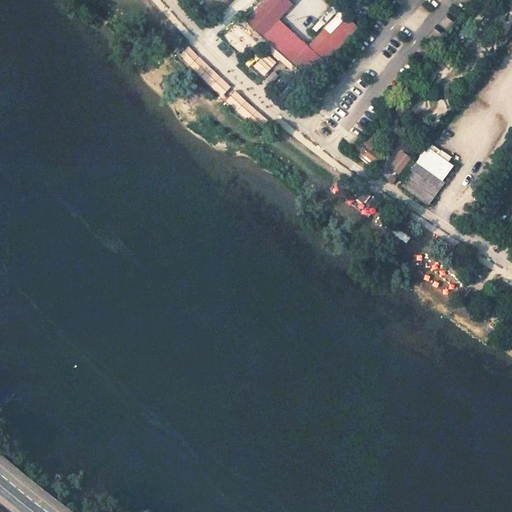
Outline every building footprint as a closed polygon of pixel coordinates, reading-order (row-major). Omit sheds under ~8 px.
[(266,0),(246,21),(303,74),(301,77),(301,80),(301,85),(302,88),(335,53),(358,28),(346,18),(312,53),(306,47),(277,21),(293,4),(288,0),(266,0)] [(340,12),(306,47),(312,53),(346,18),(340,12)] [(258,131),(267,121),(192,52),(183,62),(258,131)] [(426,203),(451,166),(425,147),(397,183),(426,203)] [(386,168),(396,176),(409,159),(399,151),(386,168)]
